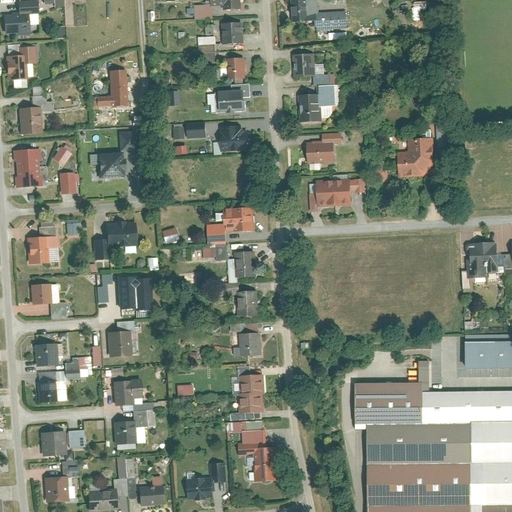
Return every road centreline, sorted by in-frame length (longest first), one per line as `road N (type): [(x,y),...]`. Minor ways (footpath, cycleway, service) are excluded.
road 1 (residential): [(0,160),(26,511)]
road 2 (residential): [(279,233),(289,384),(312,510)]
road 3 (residential): [(279,233),(265,0)]
road 4 (residential): [(511,220),(279,233)]
